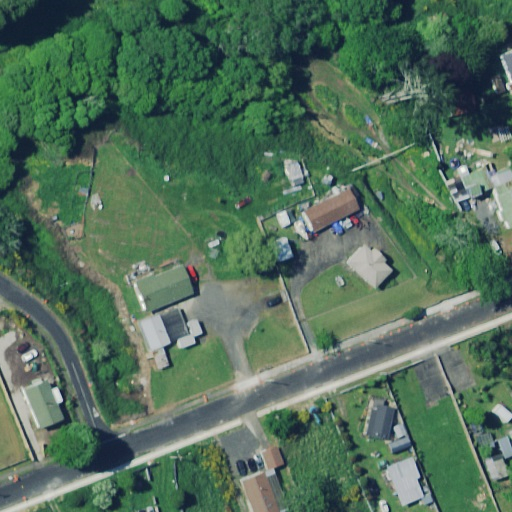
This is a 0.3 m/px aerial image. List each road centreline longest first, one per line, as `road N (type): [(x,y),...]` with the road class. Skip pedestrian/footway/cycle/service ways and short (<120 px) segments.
road 1 (residential): [(104,455),(511,297)]
road 2 (residential): [(104,455),(46,313),(0,276)]
